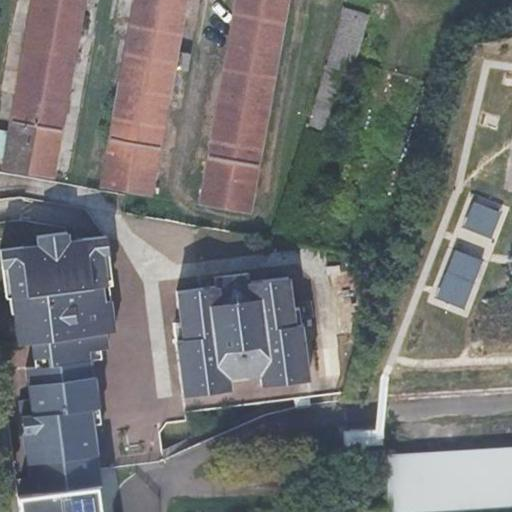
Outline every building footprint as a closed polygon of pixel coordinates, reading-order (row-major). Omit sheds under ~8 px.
[(83,0),(33,0),(4,167),(52,175),(83,0)] [(134,0),(102,183),(150,193),(174,67),(187,69),(190,54),(176,51),(185,0),(134,0)] [(286,0),(235,0),(199,201),(248,210),(286,0)] [(470,196),(463,226),(494,233),(501,203),(470,196)] [(435,241),(418,281),(465,302),(488,250),(467,241),(469,236),(456,230),(448,247),(435,241)] [(24,463),(26,478),(96,469),(94,453),(102,452),(90,359),(99,358),(98,349),(106,348),(103,332),(112,331),(107,284),(110,283),(104,235),(65,240),(64,231),(34,234),(35,244),(0,247),(0,273),(2,296),(6,296),(8,312),(10,312),(14,343),(29,342),(32,366),(23,367),(29,415),(19,417),(24,463)] [(210,285),(172,290),(175,322),(168,323),(178,394),(224,389),(223,376),(239,375),(246,378),(257,377),(258,384),(305,379),(296,307),(289,307),(284,277),(242,281),(241,273),(209,276),(210,285)] [(511,447),(383,456),(387,507),(387,511),(406,511),(511,505),(511,447)] [(96,511),(94,488),(15,497),(16,511),(96,511)]
